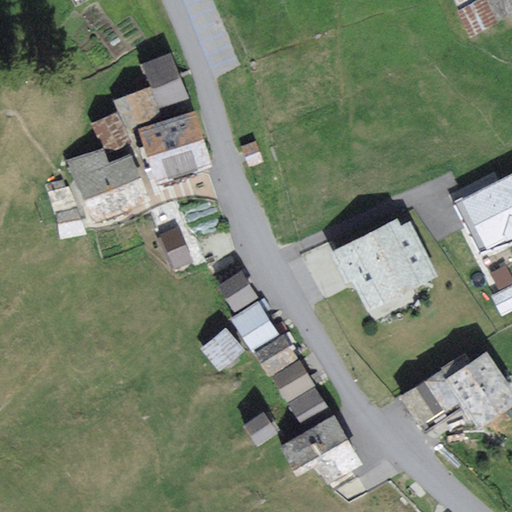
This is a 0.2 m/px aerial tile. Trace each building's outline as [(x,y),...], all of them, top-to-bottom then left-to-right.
[(511,17),(511,0),(498,0),(488,5),(498,25),(511,17)] [(484,3),(458,16),(472,43),(498,29),(484,3)] [(190,101),(170,53),(142,64),(162,112),(190,101)] [(126,127),(159,116),(149,88),(116,99),(126,127)] [(194,111),(137,129),(155,185),(212,167),(194,111)] [(129,142),(115,113),(93,124),(107,153),(129,142)] [(108,162),(103,148),(66,161),(89,225),(149,203),(131,154),(108,162)] [(511,169),(457,192),(479,247),(511,233),(511,169)] [(396,218),(330,252),(346,284),(351,282),(367,312),(438,276),(410,221),(400,226),(396,218)] [(191,260),(177,227),(161,234),(174,266),(191,260)] [(257,297),(240,271),(218,285),(235,311),(257,297)] [(279,335),(257,301),(231,318),(253,352),(279,335)] [(224,329),(201,348),(219,370),(243,351),(224,329)] [(255,353),(268,376),(298,358),(284,336),(255,353)] [(447,379),(478,427),(511,405),(511,390),(487,353),(447,379)] [(300,362),(273,377),(287,402),(314,386),(300,362)] [(289,404),(303,425),(328,409),(314,388),(289,404)] [(276,432),(263,412),(244,424),(257,444),(276,432)] [(361,463),(333,415),(280,446),(308,494),(361,463)]
